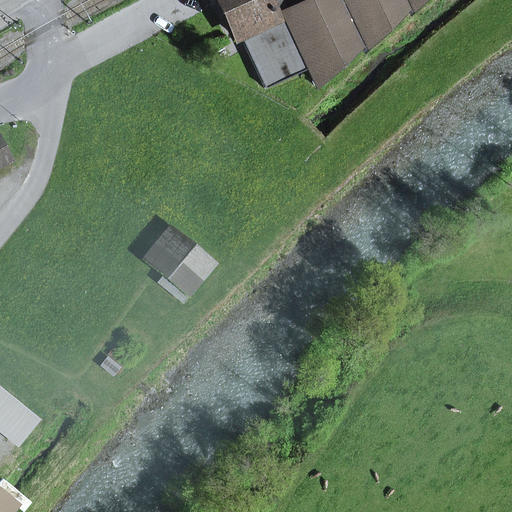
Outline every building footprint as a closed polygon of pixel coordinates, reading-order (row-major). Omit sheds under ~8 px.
[(240,37),(275,20),(265,0),(218,0),(236,38),(240,37)] [(407,8),(408,12),(419,0),(265,0),(275,20),(240,37),(265,90),(309,68),(316,85),(361,44),(362,48),(407,8)] [(0,139),(0,167),(12,161),(0,139)] [(148,257),(191,291),(212,264),(169,230),(148,257)] [(25,411),(0,390),(0,427),(7,434),(25,411)] [(0,511),(7,511),(13,505),(9,503),(3,497),(0,495),(0,511)]
